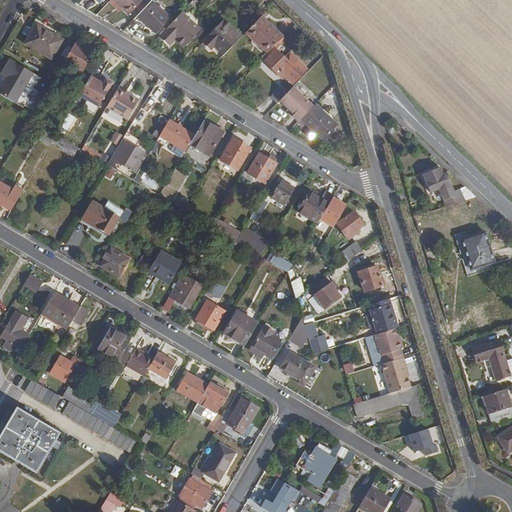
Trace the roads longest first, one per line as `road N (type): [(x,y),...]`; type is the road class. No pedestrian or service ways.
road 1 (residential): [(46,0),(348,179),(385,186)]
road 2 (residential): [(291,403),(0,230)]
road 3 (residential): [(385,186),(479,488)]
road 4 (residential): [(462,504),(291,403)]
road 5 (residential): [(291,403),(228,511)]
